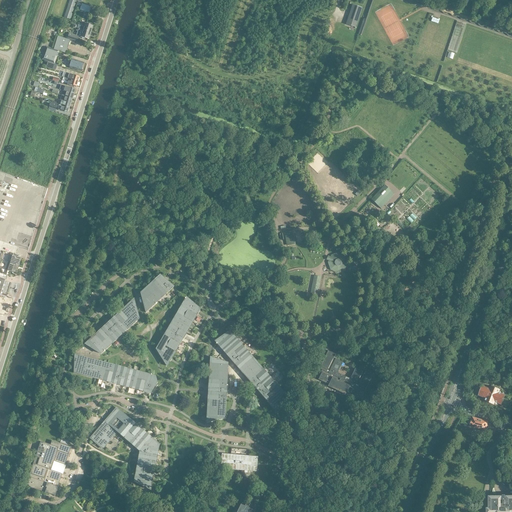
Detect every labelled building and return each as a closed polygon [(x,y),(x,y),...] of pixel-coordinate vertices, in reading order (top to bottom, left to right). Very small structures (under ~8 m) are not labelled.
[(82,2),(82,0),(69,0),(64,17),(71,20),(77,1),(82,2)] [(81,6),(80,10),(89,12),(91,6),(82,3),(82,4),(81,6)] [(361,8),(353,5),(347,24),(355,27),(361,8)] [(366,17),(363,16),(357,34),(360,35),(366,17)] [(431,18),(432,18),(431,22),(438,24),(440,19),(432,16),(431,18)] [(454,31),(448,50),(457,53),(466,25),(457,22),(454,31)] [(72,27),(77,28),(91,33),(93,26),(85,23),(83,28),(79,27),(73,25),(72,27)] [(69,33),(67,38),(77,41),(79,37),(89,40),(91,33),(77,28),(76,31),(78,31),(76,36),(69,33)] [(58,36),(54,49),(59,51),(66,54),(70,40),(58,36)] [(57,57),(59,51),(54,49),(46,47),(42,60),(48,62),(53,64),(56,56),(57,57)] [(69,62),(68,65),(68,66),(70,66),(69,68),(81,71),(84,63),(72,59),(71,62),(70,62),(69,62)] [(53,64),(48,62),(46,68),(55,71),(57,65),(53,64)] [(65,78),(65,79),(78,83),(80,77),(75,75),(75,76),(73,75),(64,72),(62,77),(65,78)] [(78,83),(65,79),(64,81),(68,82),(67,85),(74,87),(74,86),(77,87),(77,85),(78,86),(79,83),(78,83)] [(68,87),(61,85),(60,86),(65,88),(64,91),(74,94),(76,89),(68,87)] [(35,87),(34,91),(36,92),(36,93),(43,95),(47,96),(47,94),(44,93),(44,90),(35,87)] [(62,95),(63,96),(73,99),(74,94),(64,91),(63,91),(62,95)] [(62,98),(61,101),(71,104),(73,99),(63,96),(62,95),(61,98),(62,98)] [(57,105),(50,103),(48,110),(55,112),(57,105)] [(59,105),(58,108),(59,109),(58,110),(68,113),(70,108),(60,105),(59,105)] [(371,200),(381,209),(394,194),(385,185),(371,200)] [(358,214),(358,215),(355,218),(361,223),(364,220),(358,214)] [(295,245),(293,231),(284,232),(287,246),(295,245)] [(328,256),(326,260),(328,261),(327,262),(330,270),(337,274),(345,271),(348,264),(346,256),(338,252),(331,255),(330,257),(328,256)] [(19,257),(19,256),(19,255),(16,255),(15,256),(12,255),(10,262),(18,265),(19,265),(21,258),(19,257)] [(8,270),(7,270),(16,273),(18,265),(10,262),(8,270)] [(160,276),(141,294),(143,296),(141,297),(146,313),(174,287),(160,276)] [(314,276),(310,295),(317,296),(321,277),(314,276)] [(0,294),(6,297),(11,283),(5,281),(5,279),(0,277),(0,294)] [(198,308),(186,298),(156,349),(158,351),(157,352),(166,366),(179,343),(178,342),(181,337),(182,338),(196,315),(195,314),(198,308)] [(135,302),(129,307),(127,306),(115,317),(116,319),(112,322),(111,321),(106,325),(107,327),(103,331),(102,330),(85,345),(98,353),(98,352),(99,352),(101,354),(139,319),(137,316),(139,316),(135,302)] [(230,332),(215,342),(231,361),(237,367),(241,371),(247,378),(254,386),(253,387),(258,393),(259,392),(260,394),(278,414),(288,398),(287,398),(287,399),(287,397),(276,385),(274,386),(269,380),(271,379),(268,376),(267,377),(262,371),(263,370),(230,332)] [(323,370),(318,380),(326,383),(329,384),(328,386),(346,395),(347,393),(350,395),(360,400),(364,393),(365,391),(373,373),(366,370),(364,373),(355,369),(350,379),(338,373),(343,362),(336,359),(335,360),(333,359),(335,355),(328,351),(319,369),(323,370)] [(155,376),(75,354),(74,372),(111,382),(112,380),(117,382),(117,384),(143,391),(144,389),(152,391),(159,383),(155,376)] [(210,399),(208,399),(208,400),(207,422),(225,419),(225,418),(225,417),(226,395),(227,395),(228,387),(227,387),(228,364),(228,363),(211,357),(210,380),(212,380),(211,388),(209,388),(209,392),(211,392),(210,399)] [(483,387),(480,394),(479,395),(486,398),(485,401),(494,404),(495,402),(501,404),(505,396),(499,393),(500,390),(491,387),(490,390),(483,387)] [(102,425),(91,438),(103,449),(117,432),(140,451),(134,482),(150,490),(154,467),(152,467),(153,461),(155,462),(159,445),(135,424),(133,425),(128,421),(129,419),(116,408),(105,421),(107,423),(103,427),(102,425)] [(471,426),(485,430),(488,421),(473,418),(471,426)] [(55,496),(71,447),(58,443),(52,441),(51,443),(50,445),(40,441),(26,486),(55,496)] [(248,456),(222,454),(220,469),(256,472),(257,462),(258,457),(248,456)] [(490,509),(487,509),(487,511),(511,511),(511,496),(506,497),(506,496),(503,496),(503,497),(489,497),(490,509)] [(263,511),(265,509),(244,499),(241,504),(240,506),(237,511),(263,511)]
